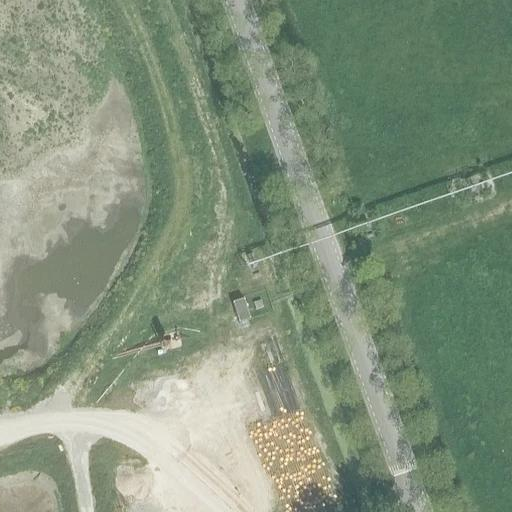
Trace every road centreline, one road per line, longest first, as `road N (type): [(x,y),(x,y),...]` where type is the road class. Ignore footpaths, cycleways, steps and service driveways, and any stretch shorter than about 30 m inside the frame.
road 1 (tertiary): [(409,511),(226,0)]
road 2 (track): [(227,511),(137,433),(91,417),(46,421),(0,439)]
